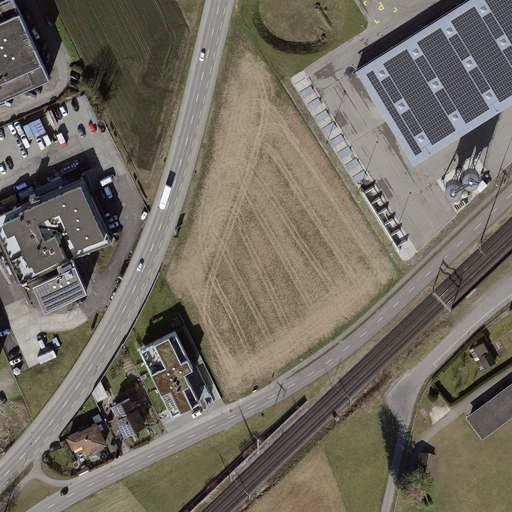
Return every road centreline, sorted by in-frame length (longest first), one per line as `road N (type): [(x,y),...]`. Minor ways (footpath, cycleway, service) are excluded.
road 1 (tertiary): [(511,196),(406,297),(299,381),(45,511)]
road 2 (secondary): [(0,480),(90,369),(131,299),(181,161),(221,0)]
road 3 (residential): [(388,511),(414,382),(511,286)]
road 4 (unknown): [(0,189),(38,163),(83,147),(107,151),(125,167),(130,194)]
